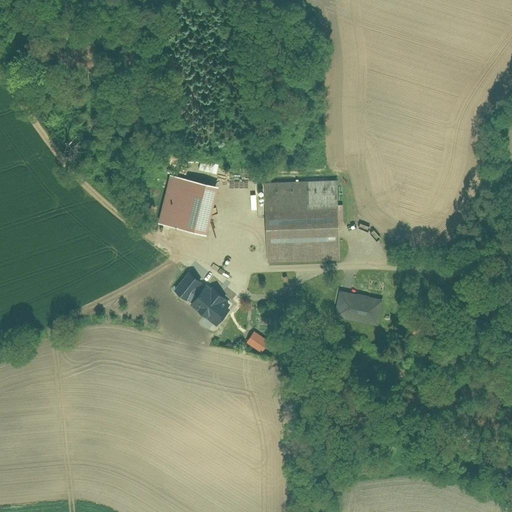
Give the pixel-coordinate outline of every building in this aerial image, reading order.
[(268,181),(269,262),(340,260),(339,180),(268,181)] [(214,205),(211,218),(245,225),(247,211),(214,205)] [(202,246),(220,250),(225,228),(207,224),(202,246)] [(187,296),(218,322),(233,304),(202,278),(187,296)] [(344,292),(338,317),(377,327),(383,302),(344,292)] [(255,332),(247,343),(262,354),(270,343),(255,332)]
